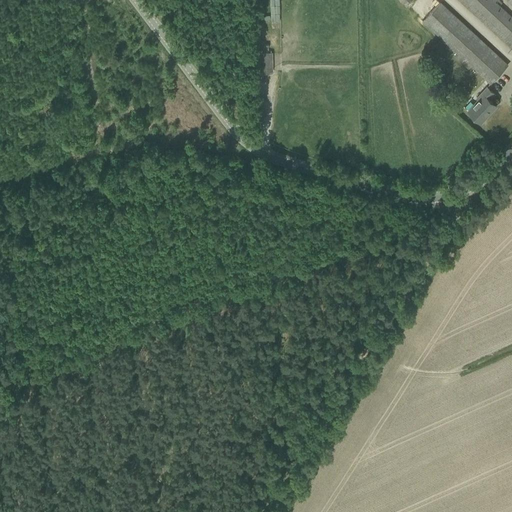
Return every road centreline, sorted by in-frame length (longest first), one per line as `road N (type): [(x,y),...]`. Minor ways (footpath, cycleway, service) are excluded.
road 1 (unclassified): [(138,0),(219,115),(267,154),(469,192),(511,157)]
road 2 (track): [(469,192),(266,511)]
